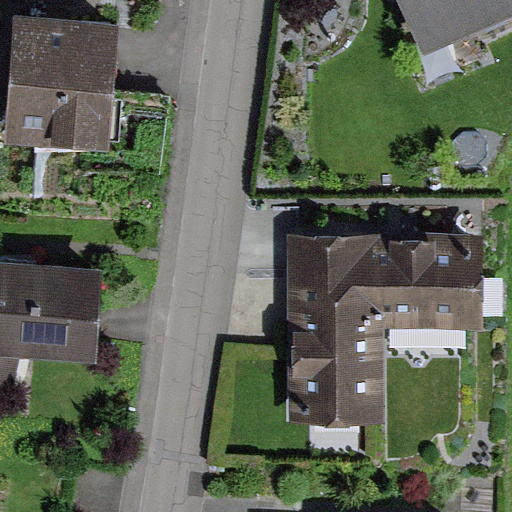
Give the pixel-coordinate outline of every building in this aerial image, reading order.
[(412,0),(428,35),(504,0),(412,0)] [(110,19),(26,14),(19,119),(103,125),(110,19)] [(376,236),(377,314),(468,314),(468,235),(376,236)] [(377,314),(376,236),(299,236),(299,407),(377,406),(377,314)] [(102,256),(0,250),(0,342),(97,348),(102,256)]
